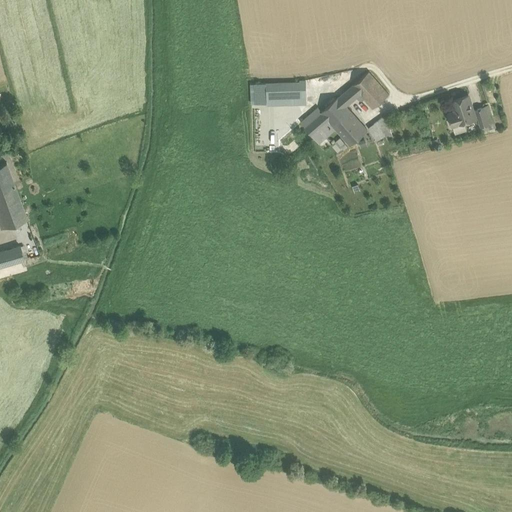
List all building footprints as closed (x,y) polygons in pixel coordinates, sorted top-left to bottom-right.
[(314,134),(320,141),(336,128),(334,126),(350,110),(346,106),(356,97),(359,99),(361,100),(364,98),(373,107),(389,93),(369,71),(322,111),(319,107),(302,121),(314,134)] [(301,82),(267,83),(267,92),(293,91),(293,102),(306,102),(305,80),(301,80),(301,82)] [(267,83),(255,83),(257,136),(273,135),(271,103),(293,102),(293,91),(267,92),(267,83)] [(468,94),(452,100),(456,111),(449,113),(453,125),(476,117),(468,94)] [(487,116),(483,106),(476,109),(481,126),(494,122),(491,115),(487,116)] [(350,110),(334,126),(336,128),(350,144),(367,129),(350,110)] [(386,114),(368,127),(376,140),(391,131),(386,114)] [(344,142),(340,137),(335,141),(339,146),(344,142)] [(339,146),(335,141),(331,144),(339,153),(343,150),(339,146)] [(27,218),(6,163),(0,164),(0,218),(3,227),(27,218)] [(19,245),(0,250),(0,266),(24,259),(22,252),(19,245)]
